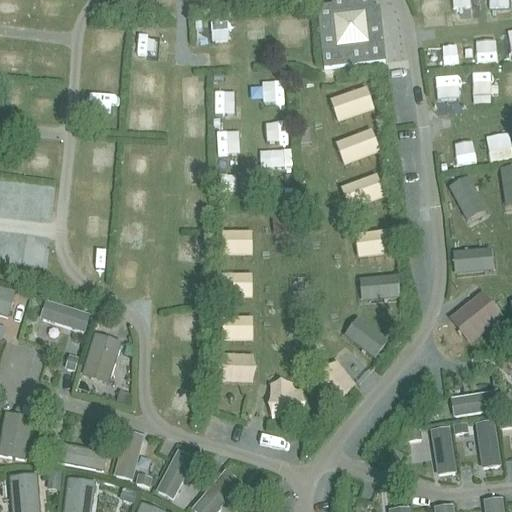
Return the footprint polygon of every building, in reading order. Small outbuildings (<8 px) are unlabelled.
[(374,9),(373,0),(331,0),(332,7),(316,9),(323,70),(385,63),(379,8),(374,9)] [(0,343),(2,344),(15,348),(31,296),(0,286),(0,343)] [(96,316),(31,296),(15,348),(35,354),(27,381),(72,395),(96,316)] [(106,313),(98,311),(96,316),(72,395),(127,411),(131,410),(135,409),(132,379),(133,368),(135,354),(134,344),(133,336),(123,319),(106,313)] [(511,415),(511,350),(447,354),(408,405),(461,422),(498,417),(511,415)] [(461,422),(408,405),(362,463),(450,489),(461,422)] [(30,420),(9,416),(1,461),(21,465),(30,420)] [(498,417),(461,422),(450,489),(456,489),(507,482),(498,417)] [(113,479),(133,485),(145,441),(125,435),(113,479)] [(105,449),(68,443),(65,467),(101,472),(105,449)] [(156,495),(173,503),(194,464),(177,455),(156,495)] [(192,511),(220,511),(240,489),(224,476),(192,511)] [(411,511),(410,496),(359,480),(357,511),(411,511)] [(14,482),(14,511),(44,511),(44,481),(14,482)] [(94,511),(99,486),(69,481),(63,511),(94,511)] [(511,511),(509,494),(451,503),(451,511),(511,511)] [(290,511),(290,495),(267,511),(290,511)] [(430,501),(410,496),(411,511),(451,511),(451,503),(440,503),(430,501)]
